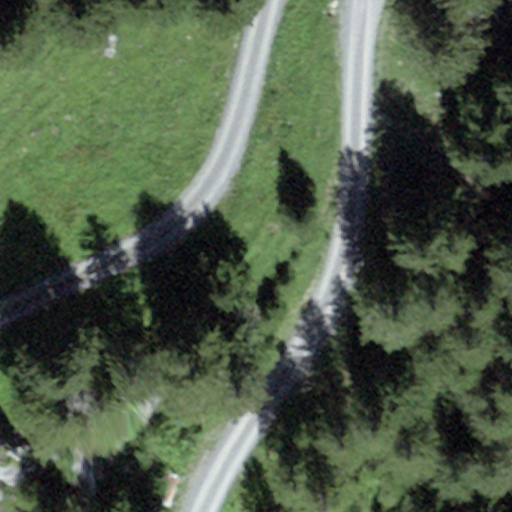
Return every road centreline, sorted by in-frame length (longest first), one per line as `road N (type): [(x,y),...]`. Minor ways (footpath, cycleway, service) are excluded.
road 1 (track): [(358,0),(346,211),(306,325),(212,466),(202,511)]
road 2 (track): [(0,325),(179,222),(221,159),(274,0)]
